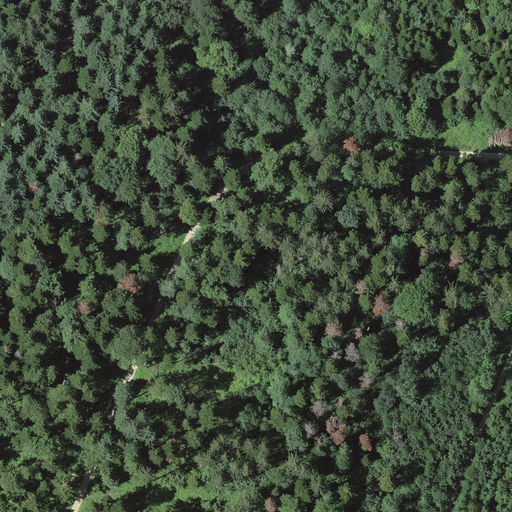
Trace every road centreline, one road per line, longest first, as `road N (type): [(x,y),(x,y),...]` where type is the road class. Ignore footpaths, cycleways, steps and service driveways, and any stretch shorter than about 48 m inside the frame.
road 1 (track): [(511,158),(355,148),(249,163),(220,191),(194,236),(74,511)]
road 2 (track): [(0,136),(116,0)]
road 3 (track): [(249,163),(314,0)]
road 4 (track): [(511,361),(446,511)]
